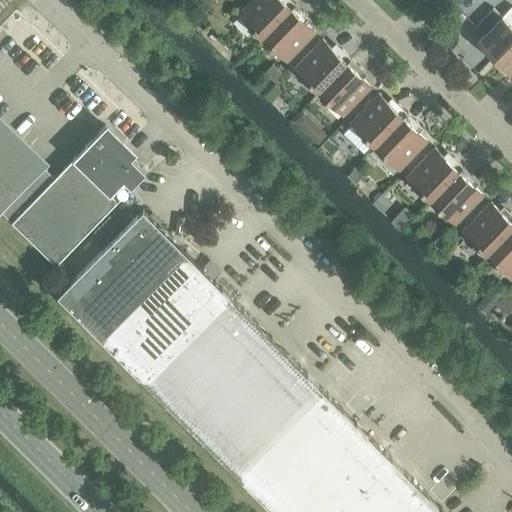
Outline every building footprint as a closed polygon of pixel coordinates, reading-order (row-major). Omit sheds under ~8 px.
[(200,0),(206,10),(217,3),(214,0),(200,0)] [(250,0),(238,14),(262,37),(295,3),(291,0),(250,0)] [(177,11),(183,22),(186,21),(198,15),(192,3),(178,10),(177,11)] [(295,3),(262,37),(286,61),(315,31),(300,17),(304,12),(295,3)] [(477,41),(493,56),(511,37),(511,26),(493,7),(475,26),(484,34),(477,41)] [(511,37),(493,56),(509,72),(511,69),(511,37)] [(294,68),(318,92),(351,58),(341,49),(337,53),(322,38),(294,68)] [(351,58),(318,92),(342,115),(371,86),(356,71),(360,67),(351,58)] [(272,63),(264,72),(274,81),(282,73),(272,63)] [(275,84),(264,95),(271,102),(282,91),(275,84)] [(350,122),(374,146),(407,112),(398,103),(393,107),(378,93),(350,122)] [(302,111),(293,120),(305,132),(310,126),(310,119),(302,111)] [(407,112),(374,146),(398,170),(427,140),(412,125),(416,121),(407,112)] [(0,210),(56,264),(146,171),(116,142),(119,138),(105,125),(54,177),(0,124),(0,210)] [(406,177),(430,200),(463,166),(454,157),(449,162),(434,147),(406,177)] [(463,166),(430,200),(455,224),(483,194),(468,180),(472,175),(463,166)] [(356,167),(347,176),(355,183),(364,174),(356,167)] [(383,193),(373,204),(382,212),(392,202),(383,193)] [(462,231),(486,254),(511,227),(511,213),(510,211),(505,216),(490,201),(462,231)] [(57,294),(100,337),(186,251),(143,208),(57,294)] [(511,227),(486,254),(510,278),(511,276),(511,227)] [(100,337),(142,379),(228,294),(186,251),(100,337)] [(498,280),(476,303),(486,312),(508,290),(498,280)] [(142,379),(184,422),(270,337),(228,294),(142,379)] [(184,422),(227,464),(313,379),(270,337),(184,422)] [(227,464),(269,507),(355,422),(313,379),(227,464)] [(269,507),(274,511),(349,511),(397,464),(355,422),(269,507)] [(349,511),(434,511),(440,507),(397,464),(349,511)]
